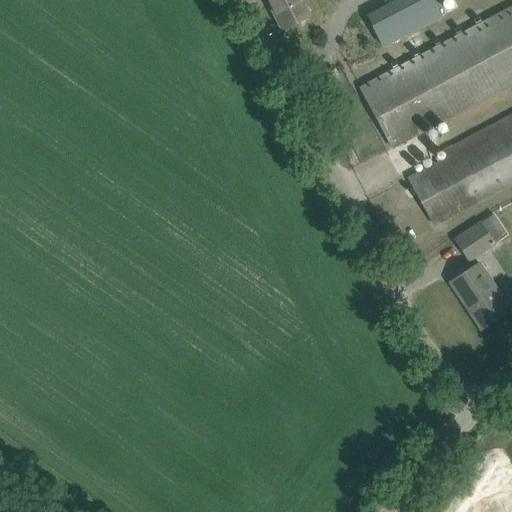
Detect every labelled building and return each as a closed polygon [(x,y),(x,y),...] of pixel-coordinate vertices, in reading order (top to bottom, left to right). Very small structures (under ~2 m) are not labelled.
[(309,16),(301,0),(267,0),(283,30),(309,16)] [(432,0),(396,0),(367,15),(384,47),(441,17),(432,0)] [(393,148),(503,89),(511,84),(511,5),(470,29),(360,88),(393,148)] [(435,225),(452,216),(511,183),(511,113),(444,150),(448,157),(409,178),(435,225)] [(470,259),(493,244),(503,237),(492,221),(483,228),(480,223),(456,239),(470,259)] [(510,310),(479,264),(451,283),(482,329),(510,310)]
